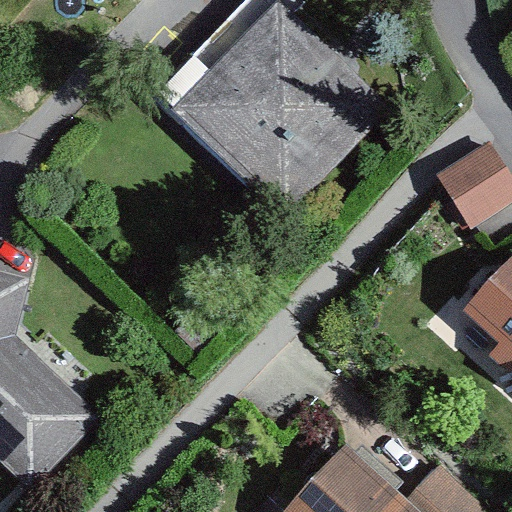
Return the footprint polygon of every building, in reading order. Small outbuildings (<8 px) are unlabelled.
[(394,112),(278,2),(170,116),(286,226),(394,112)] [(441,178),(475,230),(511,205),(511,174),(493,145),(441,178)] [(511,266),(457,324),(511,377),(511,266)] [(33,286),(0,277),(0,475),(27,503),(98,433),(15,349),(33,286)] [(417,511),(408,504),(353,453),(299,511),(417,511)] [(447,464),(408,504),(417,511),(487,511),(490,509),(447,464)]
